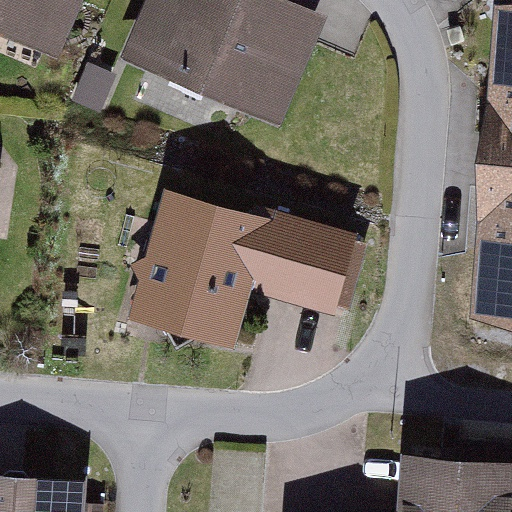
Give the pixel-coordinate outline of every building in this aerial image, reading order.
[(74,0),(0,0),(0,22),(55,46),(74,0)] [(330,15),(295,0),(146,0),(124,50),(284,120),(330,15)] [(511,10),(508,10),(484,321),(511,323),(511,10)] [(0,197),(9,142),(0,140),(0,197)] [(354,234),(166,180),(128,310),(234,341),(249,288),(331,312),(354,234)] [(427,511),(511,511),(511,449),(432,444),(427,511)] [(95,511),(97,483),(0,477),(0,511),(95,511)]
